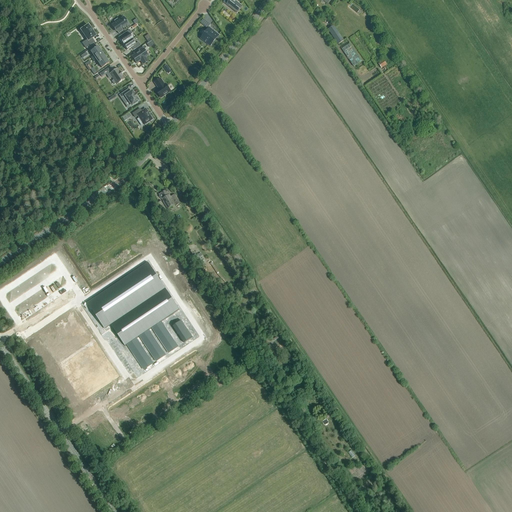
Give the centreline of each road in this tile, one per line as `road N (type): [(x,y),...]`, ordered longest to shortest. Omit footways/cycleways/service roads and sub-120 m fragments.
road 1 (unclassified): [(0,262),(127,174),(169,126)]
road 2 (tertiary): [(113,511),(0,343)]
road 3 (unclassified): [(169,126),(270,0)]
